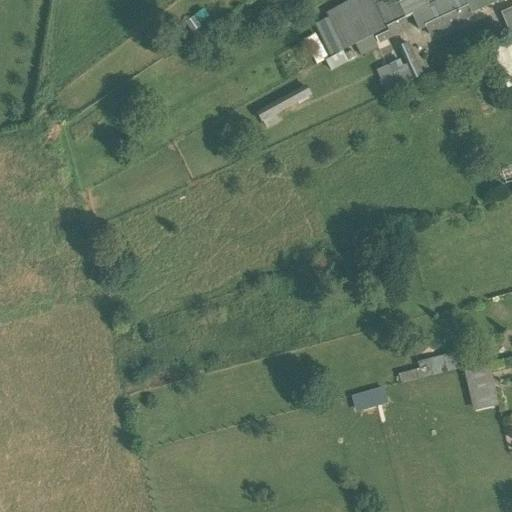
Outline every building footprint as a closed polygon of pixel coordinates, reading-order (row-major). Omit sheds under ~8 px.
[(418,12),(428,7),(424,0),(404,0),(395,5),(391,0),(384,0),(376,4),(373,0),(350,0),(324,13),(343,50),(411,15),(418,12)] [(441,0),(428,7),(418,12),(425,26),(431,23),(468,7),(464,0),(441,0)] [(464,0),(468,7),(471,13),(499,0),(464,0)] [(511,8),(500,14),(511,40),(511,39),(511,8)] [(425,26),(418,12),(411,15),(418,30),(425,26)] [(435,32),(431,23),(425,26),(429,35),(435,32)] [(511,44),(494,52),(509,89),(511,87),(511,62),(511,60),(511,59),(511,44)] [(419,78),(411,55),(376,67),(384,90),(419,78)] [(474,411),(499,405),(489,368),(464,375),(474,411)] [(356,410),(387,402),(383,386),(352,394),(356,410)]
